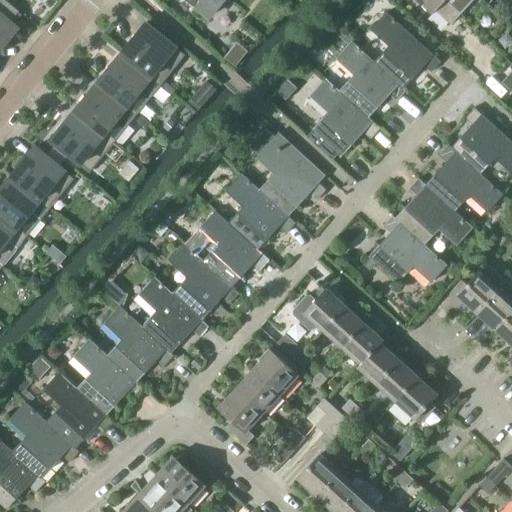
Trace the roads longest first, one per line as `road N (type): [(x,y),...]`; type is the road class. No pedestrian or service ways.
road 1 (residential): [(179,402),(468,76)]
road 2 (residential): [(179,402),(299,511)]
road 3 (residential): [(70,511),(179,402)]
road 4 (residential): [(0,117),(95,0)]
road 5 (residential): [(412,320),(511,410)]
